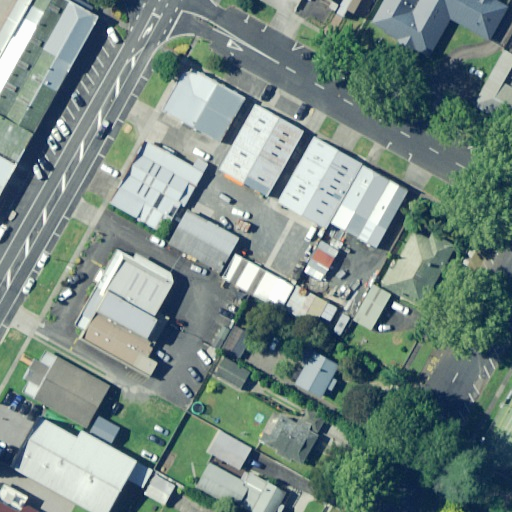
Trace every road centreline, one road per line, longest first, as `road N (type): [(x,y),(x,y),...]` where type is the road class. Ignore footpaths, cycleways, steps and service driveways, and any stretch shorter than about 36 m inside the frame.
road 1 (residential): [(169,0),(511,189)]
road 2 (residential): [(0,293),(163,0)]
road 3 (residential): [(376,511),(511,280)]
